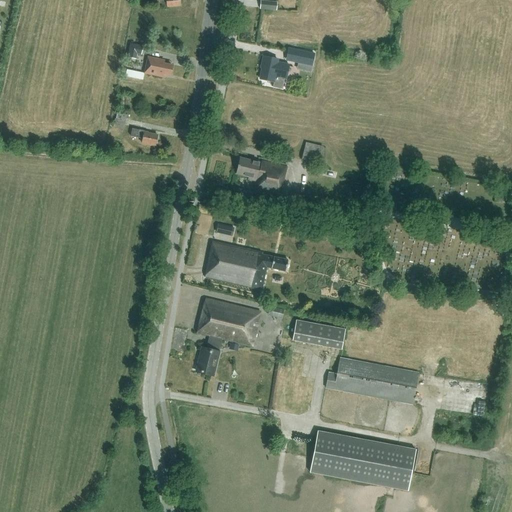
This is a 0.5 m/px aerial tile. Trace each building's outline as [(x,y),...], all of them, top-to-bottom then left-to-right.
[(277,2),(261,1),(260,9),(276,10),(277,2)] [(130,43),(127,57),(136,59),(137,53),(141,54),(143,45),(130,43)] [(315,53),(300,50),(298,63),(312,66),(315,53)] [(263,56),(261,65),(263,65),(260,79),(274,82),(273,87),(282,89),(284,79),(286,79),(289,65),(277,62),(277,59),(263,56)] [(148,57),(144,73),(162,77),(163,74),(170,75),(172,66),(163,64),(164,60),(148,57)] [(142,79),(143,71),(126,68),(124,75),(142,79)] [(126,121),(128,115),(117,112),(116,118),(126,121)] [(130,136),(142,138),(141,142),(155,145),(157,135),(148,133),(148,132),(132,128),(130,136)] [(323,160),(324,144),(304,142),(302,157),(323,160)] [(260,163),(240,157),(236,174),(248,177),(248,179),(256,181),(254,191),(279,197),(287,165),(261,159),(260,163)] [(305,187),(304,197),(311,198),(312,187),(305,187)] [(278,208),(279,204),(256,198),(255,203),(278,208)] [(218,224),(216,232),(224,234),(226,226),(218,224)] [(285,271),(288,260),(262,254),(262,253),(212,242),(205,278),(262,291),(267,267),(285,271)] [(219,352),(222,339),(253,347),(260,312),(205,299),(196,333),(209,336),(206,349),(201,348),(196,371),(213,375),(219,352)] [(270,307),(268,315),(282,319),(284,311),(284,310),(270,307)] [(291,339),(340,348),(344,327),(294,318),(291,339)] [(337,375),(328,373),(325,388),(412,405),(419,374),(340,359),(337,375)] [(408,491),(416,450),(317,431),(309,472),(408,491)]
